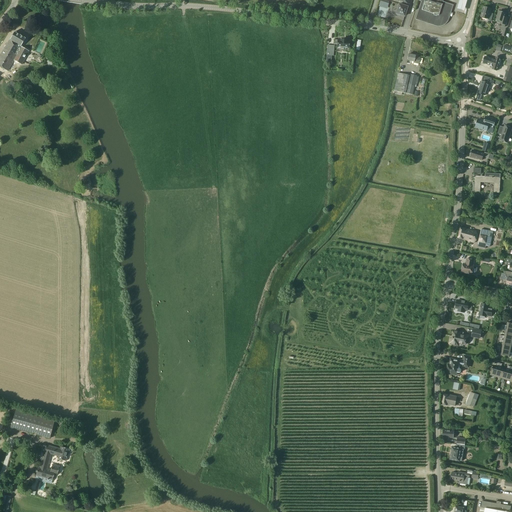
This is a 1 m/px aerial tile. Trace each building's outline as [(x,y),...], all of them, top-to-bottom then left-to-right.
[(404,17),(407,7),(408,4),(410,5),(411,0),(393,0),(400,2),(399,5),(398,4),(395,14),(404,17)] [(448,20),(453,5),(442,2),(442,0),(418,0),(418,1),(421,2),(415,20),(435,26),(436,26),(437,27),(438,27),(439,27),(440,27),(441,26),(442,26),(443,26),(443,25),(444,25),(445,24),(446,23),(447,22),(447,21),(448,20)] [(467,1),(462,0),(459,0),(456,10),(464,12),(467,1)] [(488,20),(491,21),(493,15),(490,14),(492,9),(484,7),(481,17),(489,19),(488,20)] [(497,20),(496,21),(497,22),(500,23),(502,24),(502,27),(505,28),(505,25),(506,25),(508,18),(505,17),(506,13),(499,11),(497,20)] [(29,52),(21,47),(25,39),(14,32),(0,56),(0,67),(8,72),(14,60),(22,65),(29,52)] [(341,40),(341,41),(334,40),(334,44),(337,45),(336,47),(340,48),(340,49),(343,49),(343,48),(349,48),(349,42),(346,42),(346,40),(341,40)] [(326,56),(333,56),(334,46),(327,45),(326,56)] [(410,64),(410,62),(413,62),(413,63),(419,64),(420,58),(415,57),(415,56),(408,54),(407,61),(406,64),(410,64)] [(492,69),(497,71),(501,59),(496,57),(495,60),(485,57),(483,63),(493,66),(492,69)] [(510,83),(511,77),(511,67),(508,66),(503,81),(510,83)] [(409,74),(409,75),(398,73),(397,78),(395,83),(394,91),(400,92),(400,93),(405,94),(412,96),(417,76),(409,74)] [(488,88),(487,88),(489,84),(492,85),(493,81),(486,79),(485,82),(482,81),(478,93),(479,94),(481,95),(485,96),(486,91),(487,92),(488,88)] [(16,93),(20,86),(14,83),(11,87),(9,86),(8,89),(10,90),(16,93)] [(484,130),(487,131),(488,127),(489,127),(490,125),(494,126),(496,120),(485,117),(484,121),(478,119),(476,127),(480,128),(479,129),(480,130),(482,131),(483,131),(484,130)] [(500,127),(498,134),(501,135),(500,141),(507,143),(511,128),(504,126),(504,128),(500,127)] [(491,145),(485,143),(482,151),(489,153),(491,145)] [(470,156),(482,160),(483,157),(489,159),(490,154),(484,152),(484,154),(472,150),(470,156)] [(494,193),(500,193),(500,179),(475,178),(475,183),(473,183),(472,192),(480,192),(481,183),(494,184),(494,193)] [(467,241),(473,242),(476,232),(460,228),(458,238),(467,240),(467,241)] [(478,241),(479,242),(478,244),(484,246),(484,243),(494,245),(496,236),(490,235),(490,232),(481,231),(481,235),(480,235),(478,241)] [(472,274),(474,266),(473,266),(474,260),(467,259),(466,264),(463,264),(461,272),(472,274)] [(457,300),(456,308),(458,309),(458,311),(464,312),(464,310),(471,311),(472,305),(468,304),(469,302),(457,300)] [(488,309),(489,305),(481,304),(479,315),(486,317),(486,316),(495,318),(496,310),(493,310),(489,309),(488,309)] [(459,322),(461,313),(450,311),(447,320),(459,322)] [(464,317),(463,325),(483,329),(484,322),(464,317)] [(451,338),(450,338),(449,343),(450,343),(458,345),(458,343),(466,344),(466,342),(468,343),(469,338),(467,338),(467,336),(463,335),(464,333),(461,332),(454,331),(452,338),(451,338)] [(502,341),(503,341),(503,344),(511,346),(511,343),(511,340),(499,337),(498,340),(502,341)] [(497,348),(496,351),(501,352),(501,355),(509,356),(510,351),(502,349),(500,349),(497,348)] [(464,356),(463,361),(451,359),(450,365),(449,364),(447,373),(455,374),(455,372),(460,373),(461,372),(461,370),(460,369),(461,364),(469,365),(471,357),(464,356)] [(470,405),(474,407),(477,400),(473,399),(475,394),(470,392),(465,405),(470,406),(470,405)] [(447,404),(455,406),(457,397),(443,394),(441,404),(446,405),(447,404)] [(34,433),(37,434),(37,435),(50,439),(55,420),(16,409),(11,428),(33,434),(34,433)] [(442,437),(453,438),(454,431),(443,430),(442,437)] [(464,450),(465,446),(456,444),(455,448),(452,447),(450,459),(461,461),(463,450),(464,450)] [(39,478),(39,477),(52,480),(54,472),(57,473),(59,467),(52,465),(50,471),(46,469),(50,453),(51,454),(53,448),(43,445),(41,451),(44,452),(40,466),(38,466),(35,475),(37,476),(36,477),(35,480),(39,481),(39,478)] [(61,450),(53,448),(51,454),(61,456),(60,460),(66,461),(68,453),(69,449),(62,447),(61,450)] [(450,479),(463,482),(464,477),(464,475),(460,474),(452,472),(450,479)] [(7,496),(2,511),(7,511),(11,497),(7,496)] [(484,511),(510,511),(511,506),(482,501),(481,508),(485,508),(484,511)]
